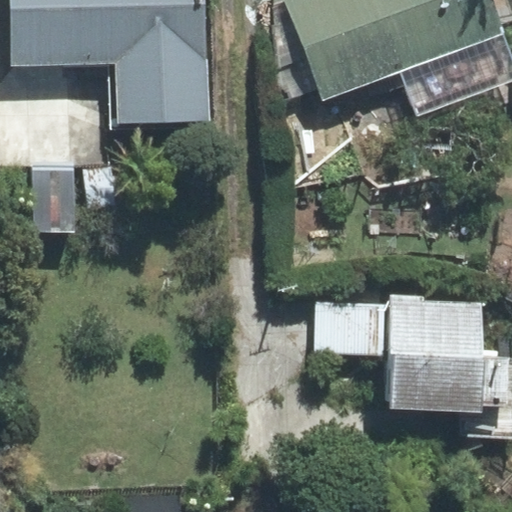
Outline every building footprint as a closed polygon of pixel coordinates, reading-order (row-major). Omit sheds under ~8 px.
[(210,0),(21,0),(24,56),(130,52),(132,108),(215,105),(210,0)] [(492,0),(301,0),(331,84),(501,24),(492,0)] [(387,302),(329,301),(328,345),(386,346),(387,302)] [(491,304),(396,303),(395,391),(490,392),(491,304)] [(182,511),(181,494),(132,499),(133,511),(182,511)] [(20,511),(20,502),(0,502),(0,511),(20,511)]
